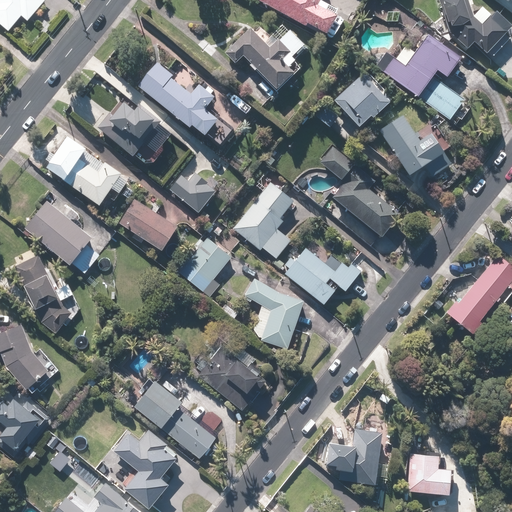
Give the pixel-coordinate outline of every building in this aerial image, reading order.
[(0,0),(0,23),(9,32),(36,0),(0,0)] [(320,0),(257,0),(307,26),(308,23),(328,33),(338,15),(318,5),(320,0)] [(474,41),(487,53),(511,25),(496,11),(483,25),(474,17),(468,0),(438,0),(449,32),(468,49),(474,41)] [(270,47),(251,28),(226,53),(236,63),(244,55),(277,89),(295,72),(282,59),(291,51),(278,39),(270,47)] [(461,57),(428,34),(406,66),(395,57),(384,72),(450,119),(464,99),(433,76),(437,70),(447,77),(461,57)] [(157,63),(138,86),(191,127),(193,125),(206,135),(219,119),(206,109),(215,97),(199,84),(192,94),(171,78),(173,75),(157,63)] [(362,72),(334,100),(360,126),(371,115),(374,118),(391,101),(362,72)] [(110,112),(98,128),(134,156),(146,140),(142,137),(156,119),(139,106),(136,110),(125,101),(114,115),(110,112)] [(330,127),(339,116),(326,106),(317,117),(330,127)] [(403,115),(380,130),(410,175),(445,151),(432,133),(420,141),(403,115)] [(63,179),(101,205),(123,173),(106,162),(99,171),(81,159),(87,148),(68,136),(47,167),(64,178),(63,179)] [(349,181),(336,197),(382,235),(401,213),(371,188),(377,181),(335,145),(323,159),(349,181)] [(181,175),(170,190),(198,212),(216,191),(207,184),(208,182),(196,172),(189,181),(181,175)] [(270,182),(233,229),(260,250),(263,247),(277,258),(291,240),(277,228),(284,220),(280,218),(294,200),(270,182)] [(135,199),(120,223),(163,249),(178,226),(135,199)] [(47,201),(25,228),(71,264),(92,237),(47,201)] [(179,272),(204,292),(232,257),(207,237),(179,272)] [(338,285),(346,291),(361,271),(351,263),(349,267),(342,262),(335,271),(305,248),(285,273),(325,303),(338,285)] [(15,266),(43,322),(56,333),(73,312),(64,305),(39,255),(15,266)] [(450,314),(471,331),(473,333),(482,322),(479,320),(511,280),(511,266),(498,255),(458,303),(456,301),(447,312),(450,314)] [(288,349),(304,300),(278,291),(255,278),(245,294),(272,310),(262,340),(288,349)] [(0,330),(0,352),(2,352),(7,366),(27,389),(50,370),(31,348),(22,325),(1,333),(0,330)] [(223,345),(199,375),(243,410),(259,390),(253,386),(261,376),(223,345)] [(158,359),(149,370),(160,380),(170,368),(158,359)] [(157,380),(135,406),(200,458),(217,438),(178,407),(183,401),(157,380)] [(30,444),(50,418),(28,400),(24,405),(15,397),(10,404),(3,399),(0,403),(0,420),(8,427),(0,436),(0,444),(15,457),(27,442),(30,444)] [(129,432),(114,450),(139,470),(125,488),(150,508),(170,483),(162,477),(178,457),(165,447),(168,443),(150,428),(140,441),(129,432)] [(376,484),(383,432),(355,428),(349,481),(376,484)] [(348,447),(335,445),(333,468),(345,469),(348,447)] [(410,453),(408,490),(449,493),(451,469),(438,468),(439,455),(410,453)] [(55,511),(143,511),(106,483),(95,497),(102,503),(94,511),(86,511),(67,497),(55,511)]
